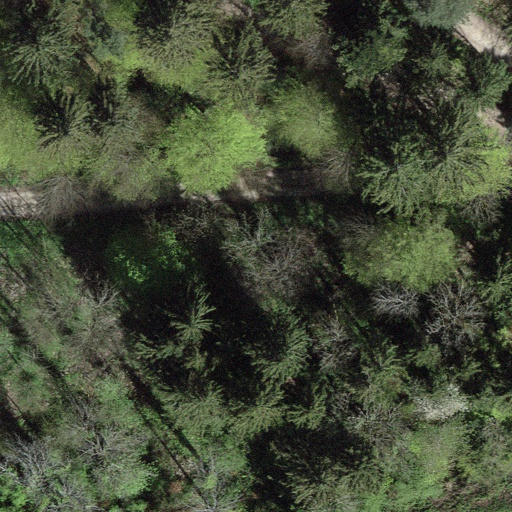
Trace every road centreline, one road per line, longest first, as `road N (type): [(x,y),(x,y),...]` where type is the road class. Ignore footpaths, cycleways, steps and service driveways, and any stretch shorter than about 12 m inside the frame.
road 1 (track): [(0,202),(511,194)]
road 2 (track): [(511,135),(430,108),(206,0)]
